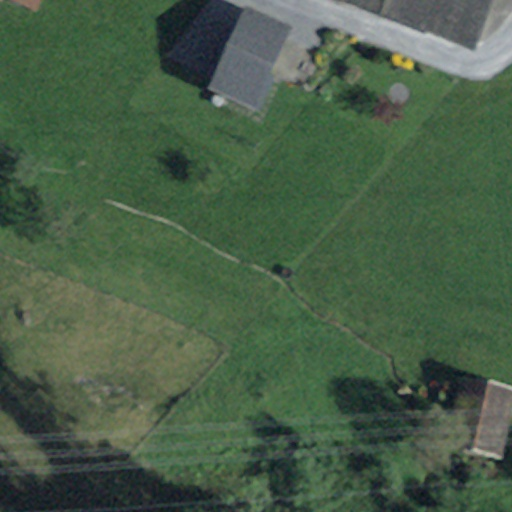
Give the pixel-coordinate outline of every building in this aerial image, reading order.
[(7,0),(32,10),(36,0),(7,0)] [(357,0),(384,10),(387,0),(357,0)] [(387,0),(384,10),(469,37),(481,0),(387,0)] [(247,25),(221,83),(252,97),(278,39),(247,25)] [(462,392),(451,441),(498,453),(509,403),(462,392)]
